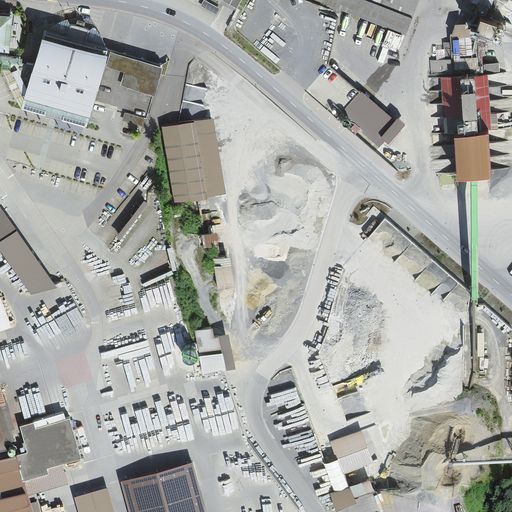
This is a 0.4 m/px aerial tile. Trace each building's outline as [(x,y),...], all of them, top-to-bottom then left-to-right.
[(224,0),(224,2),(240,8),(243,0),(224,0)] [(417,0),(338,0),(408,26),(417,0)] [(0,50),(7,52),(10,17),(0,15),(0,50)] [(454,61),(429,62),(433,175),(507,173),(503,72),(479,73),(478,29),(452,30),(454,61)] [(160,71),(41,37),(23,100),(89,119),(95,99),(148,114),(160,71)] [(363,90),(344,111),(387,149),(406,127),(363,90)] [(123,120),(143,125),(145,116),(125,112),(123,120)] [(207,119),(161,127),(173,201),(219,193),(207,119)] [(121,238),(150,207),(134,193),(110,220),(117,226),(112,230),(121,238)] [(0,210),(0,252),(29,293),(54,286),(0,210)] [(230,258),(212,261),(216,291),(234,288),(230,258)] [(41,308),(35,311),(32,317),(30,322),(31,326),(33,331),(35,334),(40,337),(44,339),(51,338),(57,335),(61,329),(62,323),(62,319),(60,314),(57,311),(50,307),(44,307),(41,308)] [(75,326),(57,335),(65,351),(83,341),(75,326)] [(210,328),(194,331),(201,375),(232,370),(227,338),(212,340),(210,328)] [(0,511),(30,511),(19,482),(80,463),(67,419),(11,432),(0,391),(0,511)] [(361,431),(330,442),(335,457),(366,447),(361,431)] [(113,511),(106,489),(74,498),(78,511),(206,511),(193,464),(121,484),(129,511),(113,511)] [(368,476),(328,494),(336,511),(376,494),(368,476)] [(32,501),(35,511),(41,511),(38,500),(32,501)]
